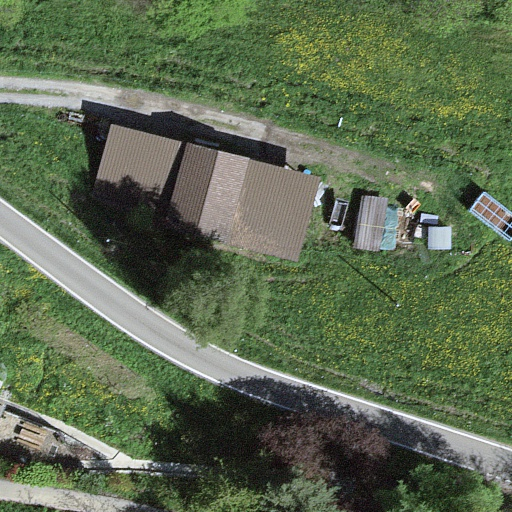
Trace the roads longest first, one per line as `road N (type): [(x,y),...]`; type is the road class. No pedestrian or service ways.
road 1 (unclassified): [(0,216),(205,360),(511,466)]
road 2 (residential): [(259,144),(139,102),(0,95)]
